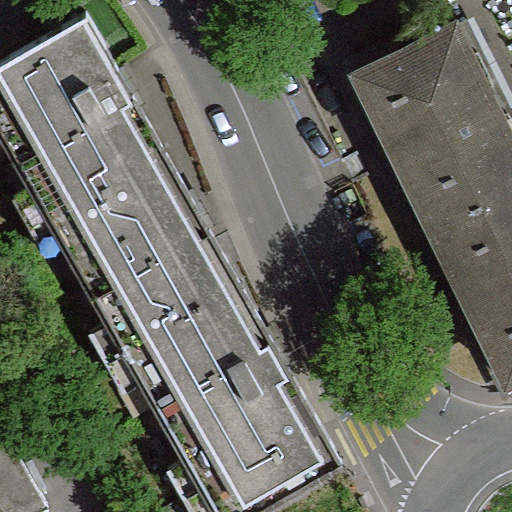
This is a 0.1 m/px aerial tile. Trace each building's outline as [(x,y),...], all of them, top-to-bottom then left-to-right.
[(0,117),(38,185),(54,212),(166,146),(89,11),(0,60),(0,117)] [(511,132),(456,20),(357,68),(434,223),(511,184),(511,132)] [(132,348),(244,283),(166,146),(54,212),(71,242),(115,318),(132,348)] [(511,378),(511,184),(434,223),(509,380),(511,378)] [(48,255),(71,242),(54,212),(38,185),(16,198),(48,255)] [(225,511),(252,511),(344,459),(244,283),(132,348),(149,377),(192,453),(225,511)] [(127,389),(149,377),(132,348),(115,318),(93,331),(127,389)] [(0,511),(41,511),(51,507),(7,428),(0,432),(0,511)] [(225,511),(192,453),(170,466),(195,511),(225,511)]
